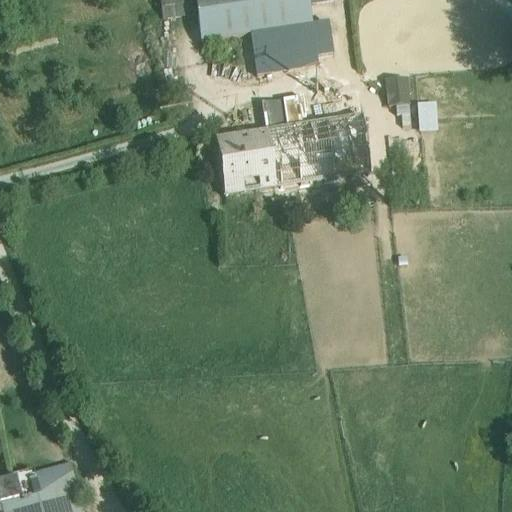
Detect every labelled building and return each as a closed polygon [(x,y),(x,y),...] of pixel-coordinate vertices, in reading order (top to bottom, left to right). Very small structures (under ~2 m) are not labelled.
[(334,0),(194,0),(201,46),(250,38),(256,80),(271,77),(266,46),(310,27),(307,7),(335,2),(334,0)] [(310,27),(266,46),(271,77),(317,70),(310,27)] [(387,109),(409,108),(407,80),(385,82),(387,109)] [(445,97),(411,102),(419,160),(451,156),(451,160),(453,160),(453,155),(462,154),(461,145),(472,144),(468,116),(456,117),(455,107),(446,108),(445,97)] [(282,104),(261,107),(263,120),(284,117),(282,104)] [(362,121),(287,133),(284,117),(263,120),(265,136),(274,193),(284,192),(370,179),(362,121)] [(265,136),(215,143),(224,201),(274,193),(265,136)] [(370,179),(284,192),(285,198),(371,184),(370,179)] [(68,467),(0,484),(0,507),(74,488),(68,467)] [(81,511),(74,488),(0,507),(0,511),(81,511)]
